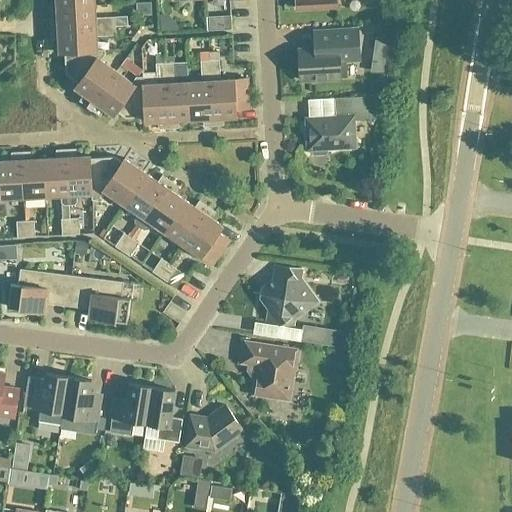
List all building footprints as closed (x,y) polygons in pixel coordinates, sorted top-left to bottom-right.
[(295,0),(296,9),(338,7),(337,0),(295,0)] [(95,18),(94,5),(57,7),(57,19),(49,19),(50,30),(116,26),(115,17),(95,18)] [(59,52),(64,52),(97,50),(96,37),(116,36),(116,26),(50,30),(50,40),(58,40),(59,52)] [(313,49),(298,50),(300,81),(347,78),(346,62),(359,61),(357,33),(312,35),(313,49)] [(105,54),(105,50),(97,50),(64,52),(65,75),(78,84),(75,88),(83,94),(79,101),(100,116),(104,109),(113,116),(116,111),(126,118),(145,117),(143,84),(143,77),(136,77),(132,83),(101,60),(105,54)] [(249,108),(248,79),(220,80),(219,60),(210,61),(213,126),(224,126),(223,118),(236,117),(236,109),(249,108)] [(203,119),(203,127),(213,126),(210,61),(200,61),(201,81),(189,82),(191,120),(203,119)] [(143,84),(145,117),(145,122),(158,122),(158,130),(169,129),(165,63),(155,64),(157,84),(143,84)] [(165,63),(169,129),(179,128),(178,120),(191,120),(189,82),(175,83),(174,63),(165,63)] [(308,150),(311,149),(312,153),(314,156),(325,155),(328,152),(327,148),(355,147),(353,121),(376,120),(375,96),(334,98),(335,118),(306,119),(308,150)] [(64,206),(69,205),(66,149),(56,150),(56,158),(44,159),(46,196),(60,196),(61,203),(64,206)] [(77,202),(77,195),(91,194),(89,158),(90,158),(89,156),(77,157),(76,149),(66,149),(69,205),(74,205),(77,202)] [(21,152),(24,198),(46,196),(44,159),(32,159),(31,151),(21,152)] [(0,199),(24,198),(21,152),(11,153),(11,161),(0,161),(0,199)] [(104,191),(126,206),(148,175),(124,159),(122,162),(114,157),(90,158),(89,158),(91,194),(92,200),(98,200),(104,191)] [(148,175),(126,206),(138,214),(134,220),(135,224),(139,227),(145,219),(171,181),(162,175),(158,182),(148,175)] [(179,187),(171,181),(145,219),(139,227),(144,230),(147,229),(152,223),(163,231),(185,200),(175,193),(179,187)] [(185,200),(163,231),(182,244),(208,206),(199,201),(195,207),(185,200)] [(216,212),(208,206),(182,244),(212,265),(229,240),(218,233),(222,226),(212,219),(216,212)] [(79,218),(70,219),(71,235),(80,234),(79,218)] [(62,235),(71,235),(70,219),(61,219),(62,235)] [(17,238),(26,238),(25,221),(16,222),(17,238)] [(26,238),(35,237),(34,221),(25,221),(26,238)] [(115,247),(122,252),(131,238),(124,233),(115,247)] [(139,243),(131,238),(122,252),(130,257),(139,243)] [(159,277),(169,264),(161,258),(152,272),(159,277)] [(185,276),(176,269),(169,264),(159,277),(176,289),(185,276)] [(261,298),(269,309),(267,322),(293,326),(295,313),(312,301),(300,284),(302,270),(275,266),(273,280),(262,288),(261,298)] [(46,304),(68,306),(72,276),(20,269),(18,285),(10,284),(7,307),(45,312),(46,304)] [(68,306),(90,309),(89,317),(127,322),(130,299),(122,298),(124,282),(72,276),(68,306)] [(242,341),(239,363),(254,365),(255,376),(252,395),(290,401),(294,371),(296,372),(299,350),(242,341)] [(0,415),(14,418),(18,389),(2,387),(5,374),(0,372),(0,415)] [(62,413),(63,413),(69,377),(46,374),(45,378),(37,377),(36,384),(27,383),(24,406),(40,409),(38,421),(61,425),(62,415),(62,413)] [(73,430),(95,434),(102,394),(90,392),(92,381),(69,377),(63,413),(62,413),(62,415),(75,417),(73,430)] [(146,423),(152,387),(129,384),(127,399),(115,398),(110,432),(132,435),(134,421),(146,423)] [(152,387),(146,423),(159,425),(157,439),(179,443),(183,419),(171,417),(175,391),(152,387)] [(190,415),(184,447),(214,452),(243,432),(224,405),(207,418),(190,415)] [(0,480),(8,482),(10,468),(0,466),(0,480)] [(198,480),(196,493),(208,495),(210,482),(198,480)]
